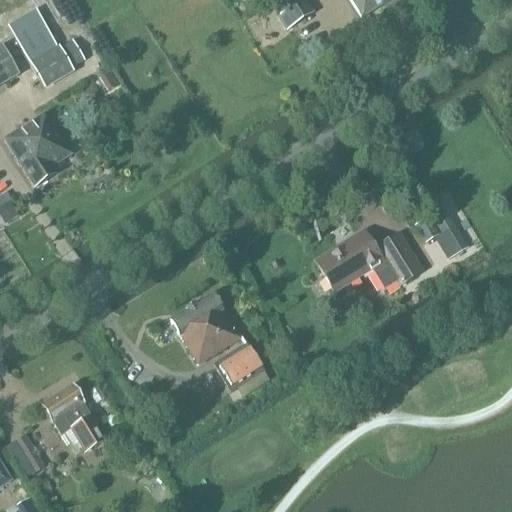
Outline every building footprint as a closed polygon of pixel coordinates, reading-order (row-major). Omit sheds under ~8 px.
[(286,0),(277,6),(291,29),(313,15),(303,0),(286,0)] [(347,0),(362,20),(392,0),(347,0)] [(35,11),(8,28),(28,63),(44,91),(71,74),(69,71),(83,63),(71,42),(57,50),(35,11)] [(0,86),(18,76),(1,47),(0,48),(0,86)] [(70,157),(44,116),(3,142),(33,189),(54,176),(50,169),(70,157)] [(0,218),(6,228),(19,220),(10,205),(0,211),(0,218)] [(441,236),(454,229),(455,228),(444,210),(430,218),(441,236)] [(420,235),(425,245),(438,237),(433,228),(420,235)] [(467,251),(454,229),(441,236),(434,241),(447,263),(467,251)] [(335,296),(383,266),(363,234),(315,264),(335,296)] [(400,290),(422,275),(398,237),(377,250),(387,266),(373,274),(383,291),(396,284),(400,290)] [(271,266),(274,271),(279,268),(276,263),(271,266)] [(169,322),(199,368),(240,341),(211,296),(169,322)] [(231,391),(262,372),(248,350),(218,369),(231,391)] [(40,407),(53,427),(60,438),(69,432),(84,457),(106,443),(71,387),(40,407)] [(111,418),(105,422),(111,430),(117,426),(111,418)] [(13,443),(33,476),(44,470),(24,437),(13,443)] [(0,490),(10,484),(0,466),(0,490)] [(20,511),(38,511),(32,499),(18,507),(20,511)]
